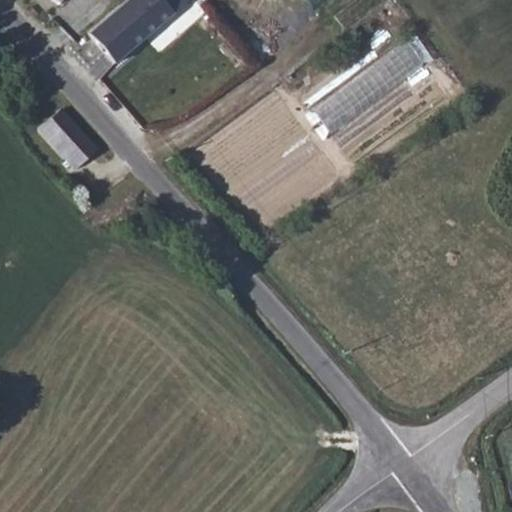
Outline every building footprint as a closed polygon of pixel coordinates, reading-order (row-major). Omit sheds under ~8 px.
[(93,0),(113,26),(146,0),(93,0)] [(225,73),(267,38),(237,0),(182,0),(173,8),(225,73)] [(237,0),(267,38),(279,27),(258,0),(237,0)] [(313,107),(332,133),(424,64),(405,38),(313,107)] [(96,151),(57,111),(37,131),(75,171),(96,151)]
